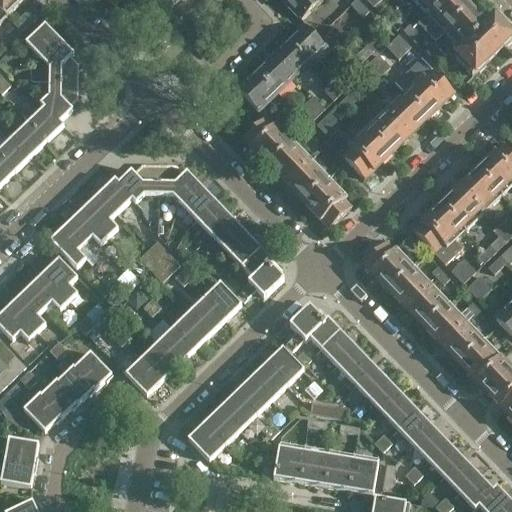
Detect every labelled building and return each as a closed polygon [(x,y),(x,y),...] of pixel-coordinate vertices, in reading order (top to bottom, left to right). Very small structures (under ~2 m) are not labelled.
[(0,0),(0,13),(6,20),(25,2),(22,0),(0,0)] [(105,0),(116,10),(117,9),(126,0),(105,0)] [(182,0),(181,0),(147,0),(164,17),(182,0)] [(301,23),(323,2),(320,0),(291,0),(285,6),(301,23)] [(379,4),(375,0),(370,0),(367,4),(373,10),(379,4)] [(409,0),(426,17),(444,0),(409,0)] [(444,35),(469,11),(459,0),(444,0),(426,17),(444,35)] [(363,8),(357,1),(351,8),(357,14),(363,8)] [(369,14),(363,8),(357,14),(363,20),(369,14)] [(22,36),(40,19),(40,18),(40,17),(39,18),(33,12),(33,11),(32,10),(14,28),(15,30),(22,36)] [(458,56),(492,24),(491,23),(486,18),(482,22),(482,21),(481,22),(469,11),(444,35),(455,47),(452,50),(458,56)] [(505,50),(511,44),(511,41),(511,40),(511,32),(498,18),(492,24),(458,56),(454,60),(472,79),(477,74),(480,75),(486,69),(485,66),(503,50),(505,50)] [(41,61),(60,43),(45,28),(26,46),(41,61)] [(326,50),(305,28),(288,45),(309,66),(326,50)] [(416,34),(412,31),(410,28),(403,34),(409,40),(416,34)] [(22,36),(15,30),(9,36),(15,42),(22,36)] [(422,41),(416,34),(409,40),(415,47),(422,41)] [(405,45),(399,38),(392,44),(399,51),(405,45)] [(79,69),(71,61),(74,58),(60,43),(41,61),(50,70),(31,73),(31,85),(49,85),(78,86),(79,69)] [(399,51),(392,44),(386,50),(392,57),(399,51)] [(309,66),(288,45),(271,61),(292,82),(309,66)] [(411,51),(405,45),(399,51),(405,57),(411,51)] [(374,54),(368,47),(362,53),(368,60),(374,54)] [(405,57),(399,51),(392,57),(398,63),(405,57)] [(368,60),(362,53),(355,59),(361,66),(368,60)] [(384,64),(378,58),(372,64),(378,70),(384,64)] [(292,82),(271,61),(255,76),(276,98),(292,82)] [(378,70),(372,64),(366,70),(372,76),(378,70)] [(390,71),(384,64),(378,70),(384,77),(390,71)] [(384,77),(378,70),(372,76),(378,83),(384,77)] [(427,122),(454,96),(433,74),(426,82),(422,78),(403,96),(427,122)] [(276,98),(255,76),(237,93),(240,95),(255,111),(258,115),(276,98)] [(340,86),(334,80),(327,86),(333,92),(340,86)] [(0,96),(2,98),(11,89),(6,85),(0,90),(0,96)] [(70,111),(78,103),(78,86),(49,85),(49,100),(41,108),(44,112),(45,112),(59,127),(60,126),(73,114),(70,111)] [(333,92),(327,86),(321,92),(327,98),(333,92)] [(346,92),(340,86),(333,92),(340,99),(346,92)] [(340,99),(333,92),(327,98),(333,105),(340,99)] [(427,122),(403,96),(385,114),(409,139),(427,122)] [(356,103),(350,97),(344,103),(350,109),(356,103)] [(319,106),(313,100),(306,106),(313,112),(319,106)] [(350,109),(344,103),(337,109),(344,115),(350,109)] [(313,112),(306,106),(300,112),(306,118),(313,112)] [(325,113),(319,106),(313,112),(319,119),(325,113)] [(302,122),(290,110),(284,116),(296,129),(302,122)] [(62,129),(60,126),(59,127),(45,112),(44,112),(29,127),(47,146),(64,130),(63,128),(62,129)] [(319,119),(313,112),(306,118),(312,125),(319,119)] [(409,139),(385,114),(366,131),(391,157),(409,139)] [(335,123),(329,117),(323,123),(329,129),(335,123)] [(268,169),(294,145),(276,125),(272,129),(264,121),(263,122),(263,123),(244,141),(242,142),(268,169)] [(329,129),(323,123),(316,129),(323,135),(329,129)] [(341,129),(335,123),(329,129),(335,135),(341,129)] [(47,146),(29,127),(13,142),(31,161),(47,146)] [(335,135),(329,129),(323,135),(329,141),(335,135)] [(364,183),(391,157),(366,131),(347,150),(351,154),(343,161),(364,183)] [(31,161),(13,142),(0,154),(0,160),(15,176),(31,161)] [(286,187),(312,163),(294,145),(268,169),(286,187)] [(511,155),(504,148),(477,174),(502,199),(511,189),(511,155)] [(0,190),(15,176),(0,160),(0,190)] [(303,206),(329,181),(312,163),(286,187),(303,206)] [(158,200),(159,170),(142,169),(134,177),(131,174),(119,186),(118,187),(132,202),(136,206),(143,199),(158,200)] [(199,188),(187,175),(184,178),(176,170),(159,170),(158,200),(174,200),(180,207),(199,188)] [(502,199),(477,174),(459,191),(484,217),(502,199)] [(351,212),(344,204),(347,200),(329,181),(303,206),(329,233),(331,232),(330,231),(350,213),(351,212)] [(132,202),(118,187),(119,186),(115,182),(98,198),(116,217),(132,202)] [(196,223),(215,205),(199,188),(180,207),(196,223)] [(484,217),(459,191),(441,209),(465,234),(484,217)] [(116,217),(98,198),(82,214),(100,232),(116,217)] [(211,239),(230,221),(215,205),(196,223),(211,239)] [(465,234),(441,209),(414,234),(435,256),(443,249),(446,253),(465,234)] [(100,232),(82,214),(66,229),(85,248),(100,232)] [(227,255),(246,237),(230,221),(211,239),(227,255)] [(511,229),(505,222),(499,229),(505,235),(511,229)] [(85,248),(66,229),(50,245),(68,264),(85,248)] [(505,235),(499,229),(493,235),(499,241),(505,235)] [(511,241),(505,235),(499,241),(505,247),(511,241)] [(242,271),(261,253),(246,237),(227,255),(242,271)] [(153,259),(162,250),(157,245),(148,254),(153,259)] [(389,295),(415,270),(396,251),(392,254),(385,246),(383,248),(384,248),(364,267),(364,266),(363,267),(389,295)] [(496,255),(490,249),(484,255),(490,261),(496,255)] [(157,264),(167,255),(162,250),(153,259),(157,264)] [(284,284),(278,278),(282,274),(261,253),(242,271),(254,283),(249,287),(250,289),(238,300),(244,307),(256,295),(264,303),(284,284)] [(144,268),(153,259),(148,254),(139,263),(144,268)] [(162,269),(171,260),(167,255),(157,264),(162,269)] [(490,261),(484,255),(478,261),(484,267),(490,261)] [(216,265),(208,257),(202,262),(211,271),(216,265)] [(148,273),(157,264),(153,259),(144,268),(148,273)] [(167,273),(176,265),(171,260),(162,269),(167,273)] [(507,266),(500,260),(494,266),(500,272),(507,266)] [(78,282),(59,263),(42,279),(61,298),(78,282)] [(469,269),(463,263),(457,269),(463,275),(469,269)] [(153,277),(162,269),(157,264),(148,273),(153,277)] [(171,278),(180,269),(176,265),(167,273),(171,278)] [(225,274),(216,265),(211,271),(219,280),(225,274)] [(500,272),(494,266),(488,272),(494,278),(500,272)] [(158,282),(167,273),(162,269),(153,277),(158,282)] [(463,275),(457,269),(451,275),(457,282),(463,275)] [(475,276),(469,269),(463,275),(469,282),(475,276)] [(406,313),(432,288),(415,270),(389,295),(406,313)] [(444,276),(438,270),(431,276),(438,283),(444,276)] [(193,282),(184,272),(179,277),(188,286),(193,282)] [(162,287),(171,278),(167,273),(158,282),(162,287)] [(469,282),(463,275),(457,282),(463,288),(469,282)] [(450,283),(444,276),(438,283),(444,289),(450,283)] [(188,286),(179,277),(175,281),(183,291),(188,286)] [(61,298),(42,279),(26,294),(45,314),(61,298)] [(485,286),(479,280),(473,286),(479,292),(485,286)] [(241,291),(232,282),(226,287),(235,296),(241,291)] [(479,292),(473,286),(467,292),(473,298),(479,292)] [(491,292),(485,286),(479,292),(485,299),(491,292)] [(242,309),(220,287),(204,303),(225,325),(242,309)] [(424,331),(449,306),(432,288),(406,313),(424,331)] [(485,299),(479,292),(473,298),(479,305),(485,299)] [(45,314),(26,294),(10,310),(29,329),(45,314)] [(162,312),(153,302),(148,307),(157,316),(162,312)] [(225,325),(204,303),(188,318),(210,340),(225,325)] [(511,305),(495,321),(511,339),(511,305)] [(441,349),(467,324),(449,306),(424,331),(441,349)] [(479,313),(473,306),(466,313),(472,319),(479,313)] [(157,316),(148,307),(143,311),(152,321),(157,316)] [(29,329),(10,310),(0,319),(0,332),(12,345),(29,329)] [(340,335),(328,323),(319,313),(315,317),(310,311),(290,330),(297,338),(285,349),(292,356),(304,344),(305,346),(309,342),(321,354),(340,335)] [(485,319),(479,313),(472,319),(478,325),(485,319)] [(210,340),(188,318),(173,333),(194,355),(210,340)] [(95,329),(86,320),(82,324),(91,333),(95,329)] [(91,333),(82,324),(77,329),(86,338),(91,333)] [(459,367),(484,343),(479,337),(467,324),(441,349),(459,367)] [(130,342),(122,332),(117,337),(126,346),(130,342)] [(194,355),(173,333),(157,348),(179,370),(194,355)] [(336,370),(356,351),(340,335),(321,354),(336,370)] [(126,346),(117,337),(112,341),(121,351),(126,346)] [(511,370),(506,365),(484,343),(459,367),(488,397),(511,422),(511,370)] [(67,356),(58,346),(54,351),(63,360),(67,356)] [(179,370),(157,348),(142,363),(163,385),(179,370)] [(0,362),(2,364),(11,355),(5,349),(0,353),(0,362)] [(63,360),(54,351),(49,355),(58,365),(63,360)] [(352,386),(371,367),(356,351),(336,370),(352,386)] [(304,374),(283,352),(266,368),(288,390),(304,374)] [(12,367),(17,362),(11,355),(2,364),(8,371),(12,367)] [(311,364),(303,355),(297,361),(305,369),(311,364)] [(113,380),(91,358),(75,373),(96,395),(105,385),(107,386),(113,380)] [(26,371),(17,362),(12,367),(21,376),(26,371)] [(163,385),(142,363),(125,378),(147,400),(163,385)] [(21,376),(12,367),(8,371),(6,372),(15,382),(21,376)] [(367,401),(386,383),(371,367),(352,386),(367,401)] [(288,390),(266,368),(251,383),(272,405),(288,390)] [(15,382),(6,372),(0,378),(9,387),(15,382)] [(96,395),(75,373),(74,372),(59,386),(58,387),(79,408),(89,399),(90,400),(96,395)] [(38,384),(29,374),(24,379),(33,388),(38,384)] [(9,387),(0,378),(0,388),(4,392),(9,387)] [(33,388),(24,379),(20,383),(29,393),(33,388)] [(272,405),(251,383),(235,398),(257,420),(272,405)] [(382,417),(402,399),(386,383),(367,401),(382,417)] [(79,408),(58,387),(59,386),(57,385),(42,400),(41,400),(62,422),(72,413),(73,414),(79,408)] [(9,396),(0,404),(0,409),(10,421),(22,411),(9,396)] [(257,420),(235,398),(220,413),(241,435),(257,420)] [(62,422),(41,400),(42,400),(41,399),(24,414),(45,437),(55,427),(56,428),(62,422)] [(398,433),(417,415),(402,399),(382,417),(398,433)] [(316,420),(318,407),(312,406),(310,419),(316,420)] [(322,421),(324,408),(318,407),(316,420),(322,421)] [(328,422),(330,409),(324,408),(322,421),(328,422)] [(334,423),(336,410),(330,409),(328,422),(334,423)] [(340,424),(342,411),(336,410),(334,423),(340,424)] [(347,425),(349,412),(342,411),(340,424),(347,425)] [(241,435),(220,413),(204,428),(226,450),(241,435)] [(413,449),(432,430),(417,415),(398,433),(413,449)] [(316,431),(318,424),(308,423),(307,430),(316,431)] [(326,433),(327,426),(318,424),(316,431),(326,433)] [(280,435),(271,426),(266,430),(275,439),(280,435)] [(226,450),(204,428),(188,443),(209,465),(226,450)] [(349,437),(350,430),(341,428),(339,435),(349,437)] [(275,439),(266,430),(262,434),(271,444),(275,439)] [(359,438),(360,432),(350,430),(349,437),(359,438)] [(428,465),(448,446),(432,430),(413,449),(428,465)] [(378,452),(388,443),(383,438),(374,447),(378,452)] [(36,462),(39,448),(8,442),(4,465),(36,470),(38,462),(36,462)] [(383,457),(392,448),(388,443),(378,452),(383,457)] [(444,481),(463,462),(448,446),(428,465),(444,481)] [(298,487),(304,455),(278,451),(273,482),(298,487)] [(323,491),(328,460),(304,455),(298,487),(323,491)] [(272,466),(273,460),(260,458),(259,464),(272,466)] [(348,495),(353,464),(328,460),(323,491),(348,495)] [(459,497),(478,478),(463,462),(444,481),(459,497)] [(270,473),(272,466),(259,464),(258,470),(270,473)] [(373,499),(378,468),(353,464),(348,495),(373,499)] [(31,492),(33,478),(35,478),(36,470),(4,465),(1,487),(31,492)] [(395,478),(396,470),(387,468),(385,477),(395,478)] [(409,484),(418,475),(414,470),(404,479),(409,484)] [(413,488),(423,479),(418,475),(409,484),(413,488)] [(393,486),(395,478),(385,477),(384,485),(393,486)] [(478,509),(494,494),(493,494),(478,478),(459,497),(473,511),(475,511),(478,510),(478,509)] [(392,496),(393,486),(384,485),(382,494),(392,496)] [(400,497),(401,488),(393,486),(392,496),(400,497)] [(408,498),(409,489),(401,488),(400,497),(408,498)] [(480,511),(506,511),(511,507),(511,505),(496,490),(496,491),(493,494),(494,494),(478,509),(478,510),(480,511)] [(404,511),(406,506),(374,501),(372,511),(404,511)] [(436,511),(443,511),(449,507),(444,502),(435,511),(436,511)]
